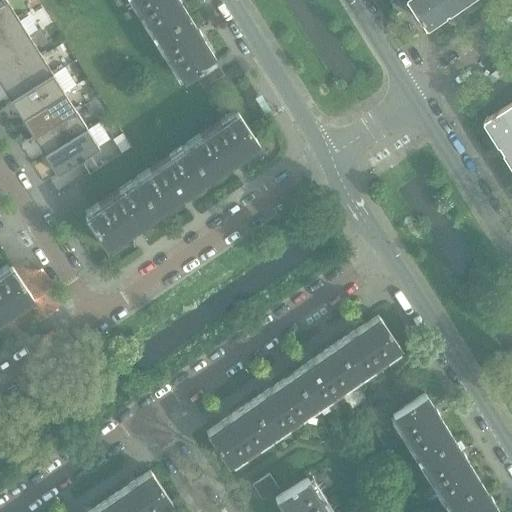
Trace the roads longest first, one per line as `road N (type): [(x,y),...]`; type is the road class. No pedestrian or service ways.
road 1 (residential): [(149,416),(384,251)]
road 2 (residential): [(327,159),(93,317)]
road 3 (residential): [(384,251),(511,457)]
road 4 (residential): [(227,0),(327,159)]
road 5 (residential): [(511,253),(417,97)]
road 6 (residential): [(93,317),(0,167)]
road 7 (residential): [(14,511),(149,416)]
